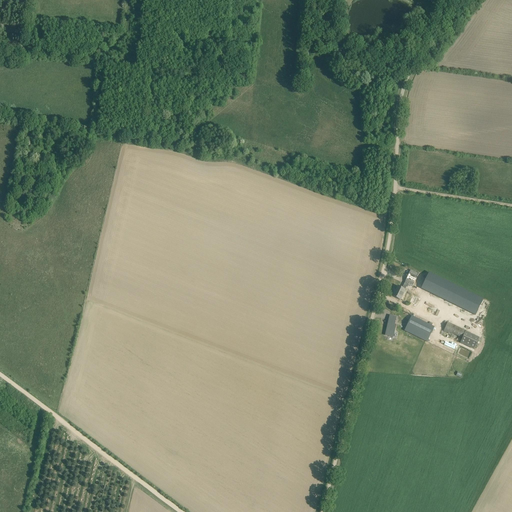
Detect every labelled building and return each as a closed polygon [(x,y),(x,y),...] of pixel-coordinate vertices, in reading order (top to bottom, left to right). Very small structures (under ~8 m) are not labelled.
[(411,286),(417,273),(411,270),(404,283),(409,285),(411,286)] [(475,314),(482,299),(429,273),(429,274),(422,288),(475,314)] [(402,288),(398,286),(393,296),(400,299),(405,290),(407,286),(408,286),(409,285),(404,283),(402,288)] [(394,325),(397,318),(391,315),(384,334),(391,337),(396,325),(394,325)] [(434,327),(416,318),(412,316),(405,331),(427,342),(434,327)] [(462,338),(466,332),(447,323),(444,330),(462,338)] [(479,338),(466,332),(462,338),(460,343),(474,349),(479,338)]
